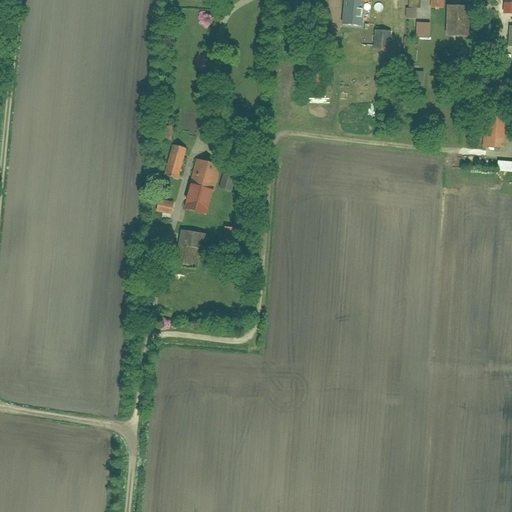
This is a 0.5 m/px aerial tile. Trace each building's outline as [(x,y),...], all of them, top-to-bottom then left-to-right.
[(421,10),(421,0),(408,0),(408,9),(417,10),(421,10)] [(444,0),(430,0),(430,9),(444,9),(444,0)] [(471,8),(447,7),(446,37),(470,38),(471,8)] [(408,9),(406,9),(406,20),(417,20),(417,10),(408,9)] [(386,41),(386,24),(374,23),(374,41),(386,41)] [(430,24),(416,24),(416,39),(430,39),(430,24)] [(483,57),(498,56),(497,43),(482,44),(483,57)] [(504,150),(506,111),(485,110),(482,148),(504,150)] [(171,143),(174,129),(165,127),(163,141),(171,143)] [(187,151),(172,146),(163,177),(178,181),(187,151)] [(206,216),(214,189),(219,172),(220,167),(197,161),(183,209),(206,216)] [(511,163),(498,162),(497,172),(511,173),(511,163)] [(229,193),(234,176),(219,172),(214,189),(229,193)] [(172,216),(174,203),(158,200),(156,213),(172,216)] [(244,231),(224,229),(222,246),(243,249),(244,231)] [(208,236),(180,231),(175,265),(195,269),(198,251),(205,252),(208,236)]
